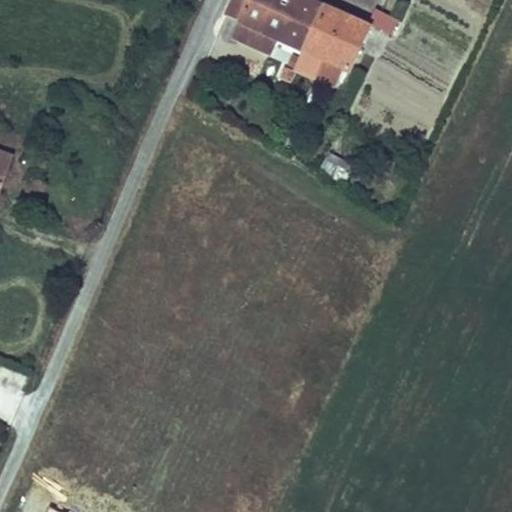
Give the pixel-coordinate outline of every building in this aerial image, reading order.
[(326,9),(306,0),(228,0),(226,5),(223,13),(242,22),(306,53),(326,9)] [(461,28),(473,0),(418,0),(415,8),(461,28)] [(326,9),(306,53),(348,72),(368,28),(326,9)] [(330,152),(321,167),(342,179),(351,163),(330,152)] [(0,153),(0,197),(1,198),(15,159),(0,153)] [(32,179),(22,207),(39,214),(49,185),(32,179)]
